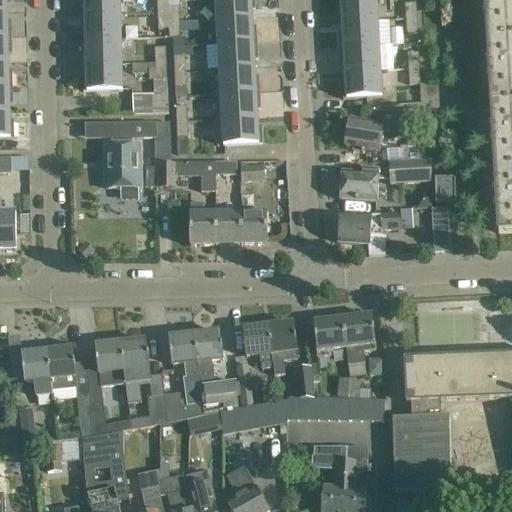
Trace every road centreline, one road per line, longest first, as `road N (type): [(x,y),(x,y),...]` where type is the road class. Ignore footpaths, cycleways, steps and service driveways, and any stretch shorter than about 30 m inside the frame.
road 1 (residential): [(51,292),(45,0)]
road 2 (residential): [(299,0),(312,285)]
road 3 (residential): [(51,292),(312,285)]
road 4 (residential): [(312,285),(511,271)]
